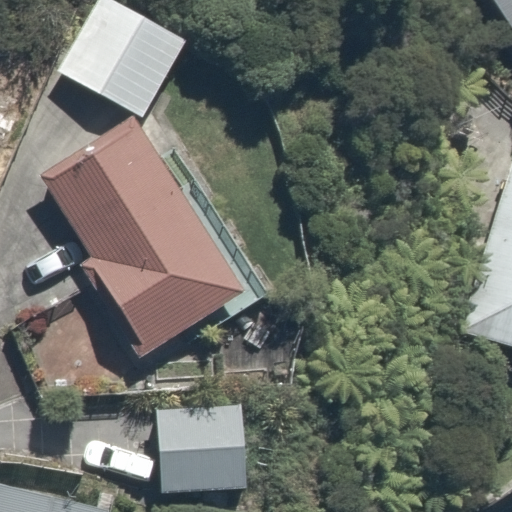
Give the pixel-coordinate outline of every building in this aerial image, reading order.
[(186,40),(114,0),(97,0),(57,72),(142,119),(186,40)] [(511,0),(478,0),(511,49),(511,0)] [(133,117),(41,174),(91,258),(80,264),(140,359),(245,290),(133,117)] [(511,143),(510,143),(453,327),(511,345),(511,143)] [(241,406),(155,409),(161,494),(247,489),(241,406)] [(115,511),(116,510),(0,483),(0,511),(115,511)]
